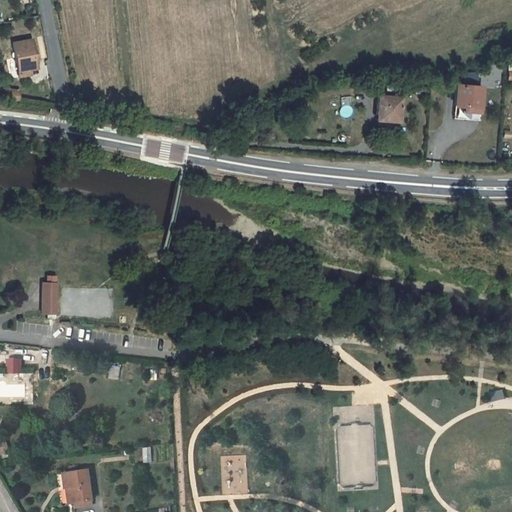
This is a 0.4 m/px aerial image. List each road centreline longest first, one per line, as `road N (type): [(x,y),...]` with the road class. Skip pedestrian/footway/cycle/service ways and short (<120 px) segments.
road 1 (secondary): [(61,131),(360,184),(511,193)]
road 2 (unclassified): [(0,335),(183,355)]
road 3 (residential): [(42,0),(61,131)]
